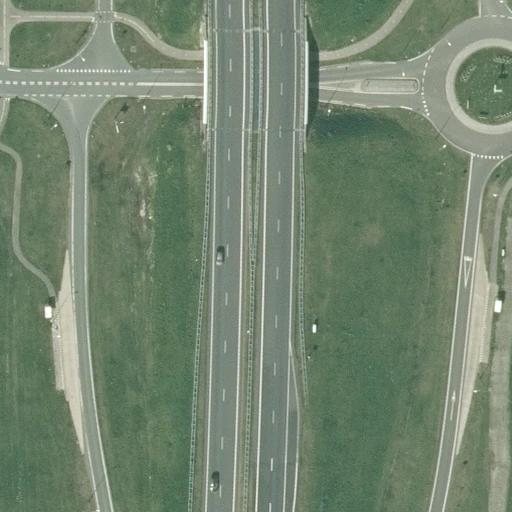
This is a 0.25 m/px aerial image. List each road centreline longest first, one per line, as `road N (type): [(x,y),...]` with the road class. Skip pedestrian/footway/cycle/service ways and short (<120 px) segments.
road 1 (trunk): [(229,0),(219,511)]
road 2 (trunk): [(272,511),(279,0)]
road 3 (trunk): [(78,83),(79,292),(106,511)]
road 4 (trunk): [(435,511),(475,190),(489,145)]
road 5 (secondary): [(437,67),(252,84)]
road 6 (secondary): [(252,84),(435,102)]
road 7 (secondary): [(102,83),(252,84)]
